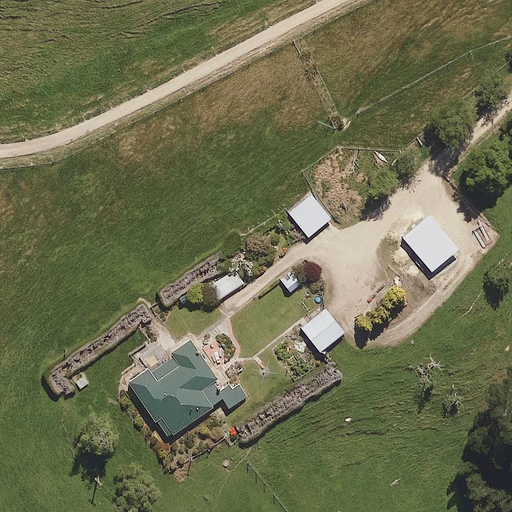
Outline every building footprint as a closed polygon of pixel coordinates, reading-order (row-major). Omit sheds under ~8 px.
[(331,219),(311,193),(289,210),(310,236),(331,219)] [(248,281),(238,266),(212,283),(222,298),(248,281)] [(292,269),(276,279),(285,292),(300,282),(292,269)] [(346,332),(327,308),(302,328),(322,352),(346,332)] [(225,386),(192,343),(154,372),(151,368),(133,382),(175,436),(223,399),(217,391),(225,386)] [(249,396),(242,384),(224,394),(231,406),(249,396)]
